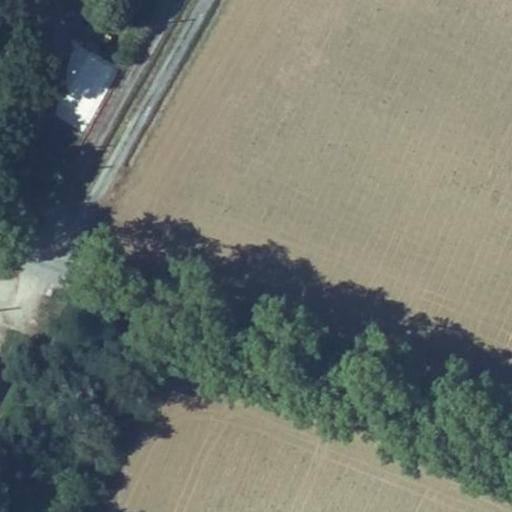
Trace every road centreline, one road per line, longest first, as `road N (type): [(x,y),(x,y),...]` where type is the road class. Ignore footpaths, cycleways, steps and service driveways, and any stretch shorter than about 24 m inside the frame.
road 1 (tertiary): [(59,265),(511,442)]
road 2 (residential): [(209,0),(59,265)]
